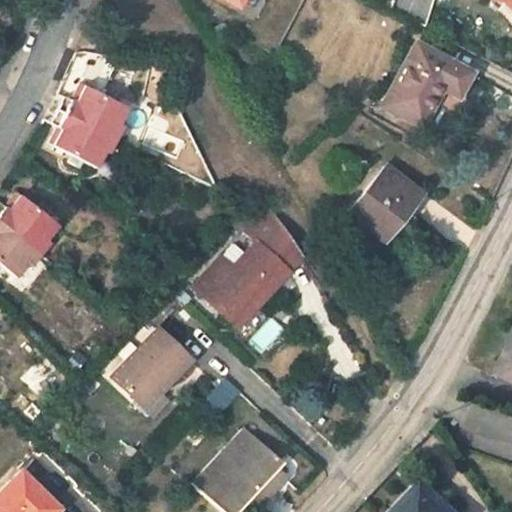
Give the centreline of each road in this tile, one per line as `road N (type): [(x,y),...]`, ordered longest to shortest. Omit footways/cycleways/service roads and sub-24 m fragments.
road 1 (unclassified): [(511,220),(416,400),(313,511)]
road 2 (residential): [(0,128),(65,0)]
